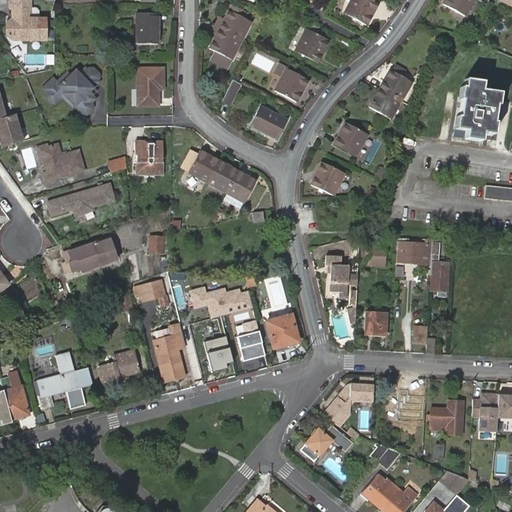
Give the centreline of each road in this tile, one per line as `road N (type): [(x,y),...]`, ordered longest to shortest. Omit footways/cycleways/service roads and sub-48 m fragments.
road 1 (residential): [(323,367),(82,429)]
road 2 (residential): [(188,0),(186,88),(195,112),(228,141),(288,168)]
road 3 (residential): [(288,168),(320,106),(384,47),(417,0)]
road 4 (residential): [(323,367),(290,217),(288,168)]
road 5 (residential): [(323,367),(349,361),(511,369)]
